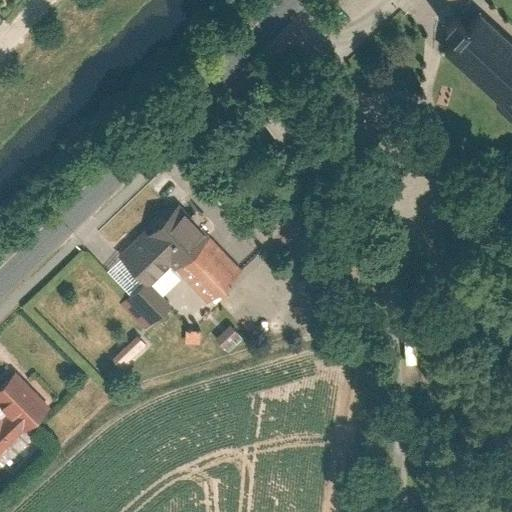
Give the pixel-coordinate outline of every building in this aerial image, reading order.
[(510,114),(511,111),(511,41),(479,11),(444,48),(500,99),(497,102),(510,114)] [(173,262),(178,267),(215,234),(184,199),(127,250),(153,280),(173,262)] [(215,234),(178,267),(209,302),(246,268),(215,234)] [(327,299),(325,264),(305,265),(306,276),(302,277),(303,300),(327,299)] [(175,304),(153,280),(137,294),(159,318),(175,304)] [(220,336),(228,345),(243,331),(235,322),(220,336)] [(152,343),(141,331),(116,353),(127,365),(152,343)] [(309,337),(312,381),(347,379),(344,335),(309,337)] [(23,369),(0,391),(0,452),(0,453),(55,402),(23,369)]
